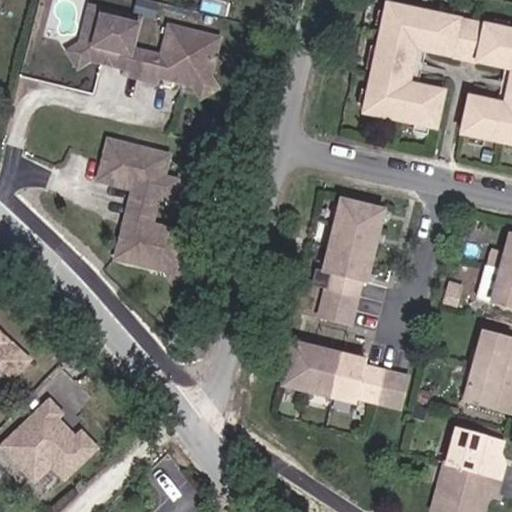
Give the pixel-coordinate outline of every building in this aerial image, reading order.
[(511,145),(511,30),(388,4),(364,114),(438,130),(446,92),(411,84),(418,51),(511,70),(511,72),(505,104),(470,97),(462,135),(511,145)] [(79,43),(89,61),(100,63),(107,60),(112,61),(111,66),(125,69),(123,75),(155,83),(157,78),(171,81),(172,76),(178,77),(181,84),(192,86),(209,76),(219,39),(168,26),(160,56),(132,49),(140,18),(89,6),(79,43)] [(89,61),(79,43),(66,51),(76,68),(89,61)] [(192,86),(200,99),(217,89),(209,76),(192,86)] [(170,156),(109,140),(98,182),(133,190),(115,260),(150,269),(151,264),(161,267),(165,273),(182,263),(189,236),(152,226),(160,196),(170,156)] [(179,182),(164,178),(160,196),(174,200),(179,182)] [(369,284),(386,210),(341,200),(324,273),(330,274),(320,318),(353,326),(364,282),(369,284)] [(511,234),(511,235),(502,269),(511,272),(511,234)] [(182,263),(165,273),(173,286),(190,276),(182,263)] [(161,267),(151,264),(150,269),(165,273),(161,267)] [(511,272),(502,269),(492,303),(511,309),(511,272)] [(511,340),(484,333),(475,367),(511,376),(511,340)] [(29,362),(0,335),(0,390),(1,392),(29,362)] [(401,410),(409,377),(366,366),(367,361),(294,342),(283,387),(356,405),(357,399),(401,410)] [(511,376),(475,367),(466,401),(511,413),(511,376)] [(101,447),(86,432),(80,437),(61,418),(66,413),(54,400),(7,446),(40,480),(57,464),(69,478),(101,447)] [(498,463),(504,443),(458,430),(448,464),(502,479),(505,465),(498,463)] [(484,511),(490,492),(497,494),(502,479),(448,464),(445,464),(431,511),(484,511)]
